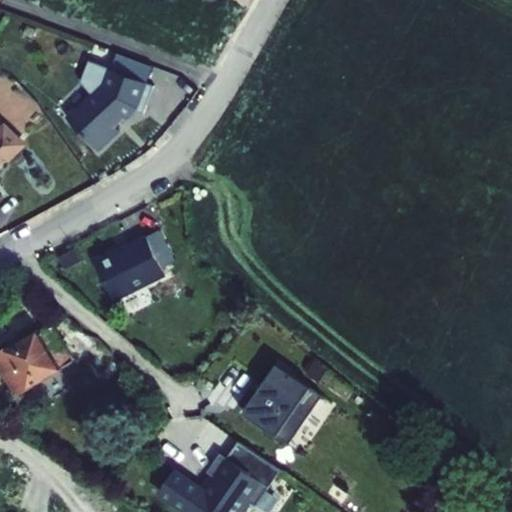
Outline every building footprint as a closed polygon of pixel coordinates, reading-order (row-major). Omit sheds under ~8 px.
[(152,74),(115,60),(109,77),(146,91),(152,74)] [(142,122),(153,94),(146,91),(109,77),(87,68),(78,90),(90,103),(65,127),(96,159),(118,138),(115,135),(132,118),(142,122)] [(0,176),(8,168),(13,173),(25,161),(25,150),(14,139),(3,139),(0,142),(0,176)] [(166,266),(151,235),(138,241),(152,273),(166,266)] [(152,273),(138,241),(109,255),(107,253),(84,263),(103,303),(155,279),(152,273)] [(0,390),(31,374),(53,363),(36,332),(33,324),(0,341),(0,390)] [(313,396),(274,369),(253,398),(249,395),(235,415),(269,439),(281,422),(291,428),(313,396)] [(281,422),(269,439),(279,446),(291,428),(281,422)] [(258,462),(230,443),(219,459),(212,455),(199,474),(208,480),(198,495),(166,473),(151,494),(177,511),(236,511),(242,504),(249,509),(262,490),(246,478),(258,462)] [(270,471),(258,462),(246,478),(262,490),(274,473),(270,471)]
